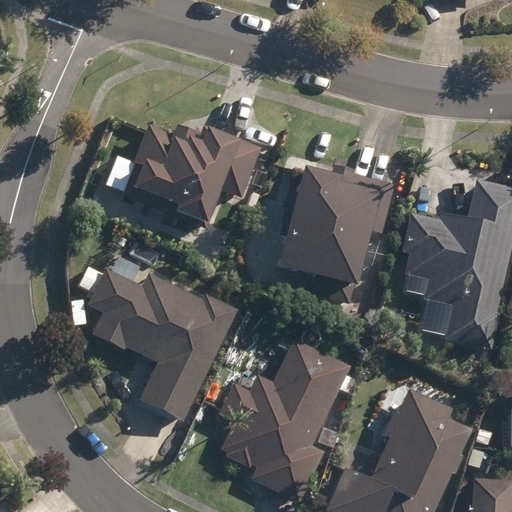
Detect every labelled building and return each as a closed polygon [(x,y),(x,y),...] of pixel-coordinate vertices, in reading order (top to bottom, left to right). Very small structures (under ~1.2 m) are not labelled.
[(120,197),(205,228),(218,192),(239,199),(257,149),(199,129),(196,137),(173,129),(171,136),(145,127),(120,197)] [(115,194),(127,167),(113,161),(101,187),(115,194)] [(294,197),(276,269),(312,278),(308,295),(346,304),(349,289),(354,290),(369,232),(378,234),(390,188),(348,178),(349,172),(330,168),(327,178),(301,171),(294,197)] [(442,339),(488,349),(496,315),(493,315),(511,234),(511,191),(473,183),(463,223),(437,217),(436,222),(408,216),(399,254),(406,256),(401,276),(424,282),(420,300),(449,307),(442,339)] [(137,400),(180,422),(235,312),(203,296),(199,302),(146,276),(140,289),(103,270),(85,306),(101,314),(90,336),(121,351),(123,348),(156,365),(137,400)] [(232,424),(218,452),(224,454),(222,457),(246,468),(248,465),(254,469),(249,480),(296,504),(322,452),(309,446),(348,368),(291,340),(270,384),(254,377),(246,393),(231,385),(216,416),(232,424)] [(430,511),(448,474),(451,475),(459,458),(456,457),(468,431),(443,420),(448,411),(405,391),(394,415),(390,414),(380,435),(387,438),(367,482),(341,470),(321,511),(322,511),(430,511)] [(324,429),(336,433),(340,420),(328,416),(324,429)] [(486,446),(490,434),(477,429),(473,441),(486,446)] [(466,466),(478,470),(482,454),(470,450),(466,466)] [(510,511),(511,484),(470,482),(468,511),(510,511)]
